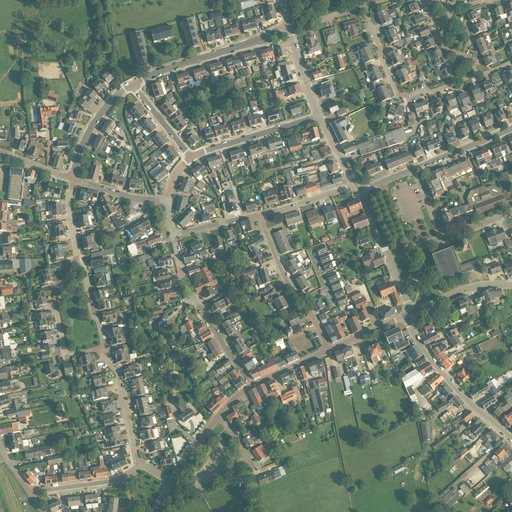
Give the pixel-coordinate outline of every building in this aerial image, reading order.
[(406,12),(408,15),(418,11),(416,7),(418,7),(416,3),(407,7),(408,11),(406,12)] [(263,14),(263,17),(276,14),(276,13),(275,14),(274,7),(269,9),(268,6),(261,7),(262,10),(261,11),(261,14),(263,14)] [(379,20),(390,16),(397,13),(394,7),(391,8),(392,10),(390,11),(386,10),(382,11),(383,12),(377,14),(379,20)] [(495,23),(501,20),(501,21),(504,20),(503,16),(505,15),(502,7),(494,10),(495,14),(492,15),(495,23)] [(480,10),(476,12),(467,15),(470,22),(477,20),(478,22),(484,20),(480,10)] [(276,14),(263,17),(260,17),(259,16),(256,17),(258,24),(261,23),(260,20),(267,18),(268,22),(277,20),(275,14),(276,14)] [(415,22),(416,26),(424,22),(421,16),(415,18),(414,15),(407,18),(410,24),(415,22)] [(389,23),(392,21),(390,16),(379,20),(382,26),(389,23)] [(254,20),(248,22),(250,32),(250,31),(256,29),(255,25),(258,24),(256,17),(253,18),(254,20)] [(192,19),(181,22),(189,49),(199,47),(192,19)] [(232,37),(230,27),(224,29),(223,27),(224,26),(222,19),(218,19),(219,24),(222,34),(224,33),(226,38),(232,37)] [(247,19),(241,21),(238,21),(240,28),(243,28),(244,33),(250,31),(250,32),(248,22),(247,19)] [(487,31),(484,23),(485,23),(484,20),(478,22),(479,25),(473,28),(475,35),(484,31),(484,32),(487,31)] [(237,29),(240,28),(238,21),(235,22),(236,26),(230,27),(232,37),(232,36),(238,35),(237,29)] [(356,29),(355,27),(359,26),(357,21),(343,25),(345,33),(349,31),(351,38),(358,36),(356,29)] [(222,34),(219,24),(216,24),(217,28),(218,31),(212,33),(214,43),(214,42),(220,40),(219,35),(222,34)] [(206,35),(205,32),(203,25),(200,25),(204,39),(206,39),(208,43),(214,42),(214,43),(212,33),(206,35)] [(174,37),(171,26),(151,32),(153,43),(174,37)] [(327,45),(339,42),(335,28),(331,30),(331,31),(323,33),(323,32),(327,45)] [(411,35),(415,34),(416,36),(420,34),(421,38),(429,35),(427,28),(421,30),(420,28),(413,30),(410,32),(411,35)] [(387,39),(398,34),(395,29),(392,30),(385,33),(387,39)] [(150,66),(141,32),(130,35),(139,69),(150,66)] [(478,48),(489,43),(491,43),(487,33),(481,36),(482,39),(476,41),(478,48)] [(399,45),(403,44),(409,41),(408,38),(402,41),(401,41),(398,34),(387,39),(390,45),(397,42),(399,45)] [(505,46),(508,45),(508,46),(511,53),(511,39),(507,41),(506,39),(504,35),(501,36),(503,40),(505,46)] [(308,46),(306,47),(307,52),(308,55),(320,51),(318,44),(315,45),(312,36),(305,38),(308,46)] [(425,40),(419,42),(415,44),(416,48),(422,46),(426,50),(435,47),(432,40),(426,43),(425,40)] [(491,47),(489,43),(478,48),(481,55),(488,52),(489,55),(495,52),(492,47),(491,47)] [(355,54),(357,53),(359,59),(361,59),(371,54),(369,48),(362,50),(361,47),(354,50),(355,54)] [(279,59),(286,57),(285,53),(283,48),(277,50),(279,59)] [(101,53),(105,51),(105,49),(98,51),(97,59),(100,59),(101,53)] [(266,51),(268,58),(271,57),(272,61),(275,61),(272,50),(266,51)] [(433,57),(434,61),(442,57),(439,51),(435,53),(434,50),(427,53),(429,59),(433,57)] [(391,60),(399,57),(396,51),(388,55),(389,57),(390,57),(391,60)] [(486,67),(495,64),(499,62),(495,52),(489,55),(490,58),(484,60),(486,67)] [(255,54),(249,55),(251,62),(254,61),(255,65),(257,65),(255,54)] [(371,54),(361,59),(363,65),(361,66),(362,70),(369,67),(368,63),(374,61),(371,54)] [(345,69),(342,59),(343,58),(342,55),(334,57),(335,61),(336,61),(339,71),(345,69)] [(391,64),(393,67),(401,63),(402,64),(404,63),(405,66),(410,63),(409,60),(406,62),(403,55),(399,57),(391,60),(393,63),(391,64)] [(433,69),(434,69),(435,71),(441,68),(440,66),(445,64),(442,57),(434,61),(428,64),(430,68),(431,69),(432,69),(433,69)] [(232,60),(234,67),(236,66),(238,70),(241,69),(238,58),(232,60)] [(226,62),(229,73),(231,72),(230,68),(234,67),(232,60),(226,62)] [(215,65),(217,72),(221,71),(222,75),(224,74),(221,63),(215,65)] [(412,66),(410,63),(405,66),(406,68),(404,69),(405,70),(396,73),(397,76),(398,76),(399,79),(407,76),(411,74),(409,67),(412,66)] [(217,72),(215,65),(209,67),(213,78),(215,77),(214,73),(217,72)] [(280,78),(291,75),(289,68),(282,70),(281,71),(280,67),(279,68),(274,69),(275,73),(279,72),(280,78)] [(370,70),(369,67),(362,70),(363,73),(368,71),(371,77),(379,73),(377,67),(370,70)] [(198,70),(201,77),(204,76),(205,80),(208,79),(204,68),(198,70)] [(448,69),(443,72),(441,68),(435,71),(437,78),(442,76),(443,80),(451,76),(448,69)] [(193,72),(196,83),(198,82),(197,79),(201,77),(198,70),(193,72)] [(314,81),(328,77),(326,70),(320,72),(312,74),(314,81)] [(101,75),(104,78),(103,79),(103,80),(101,81),(107,88),(109,86),(108,85),(113,80),(108,74),(106,71),(101,75)] [(504,87),(511,83),(511,81),(511,80),(511,71),(502,76),(506,84),(503,85),(504,87)] [(370,89),(377,86),(376,83),(382,80),(379,73),(371,77),(368,78),(370,82),(368,83),(369,85),(370,89)] [(182,76),(185,87),(191,85),(188,74),(182,76)] [(292,75),(291,75),(280,78),(279,79),(280,82),(281,82),(282,85),(286,83),(286,84),(293,81),(291,75),(292,75)] [(180,89),(185,87),(182,76),(176,78),(180,89)] [(407,76),(399,79),(401,82),(399,83),(401,85),(409,82),(407,76)] [(107,88),(101,81),(99,80),(92,86),(98,93),(103,89),(104,90),(107,88)] [(331,95),(329,89),(333,88),(331,81),(321,84),(322,88),(319,89),(322,97),(331,95)] [(496,90),(494,87),(491,88),(489,82),(482,84),(486,92),(489,91),(490,94),(496,91),(496,90)] [(153,93),(162,90),(160,84),(151,86),(153,93)] [(299,86),(285,90),(286,94),(287,98),(301,94),(299,86)] [(379,96),(388,93),(385,86),(379,89),(377,86),(370,89),(372,92),(376,90),(379,96)] [(485,98),(482,91),(479,92),(478,90),(477,87),(470,89),(476,102),(485,98)] [(360,100),(365,98),(362,89),(356,91),(360,100)] [(90,90),(84,98),(92,104),(96,100),(94,98),(97,95),(90,90)] [(164,96),(162,90),(153,93),(155,99),(164,96)] [(49,93),(46,101),(56,104),(59,96),(49,93)] [(376,97),(379,104),(377,105),(378,108),(385,105),(384,102),(390,99),(388,93),(379,96),(376,97)] [(465,106),(470,104),(465,94),(459,96),(462,105),(460,106),(462,113),(467,110),(465,106)] [(445,106),(448,112),(459,108),(458,106),(457,106),(456,104),(453,96),(446,99),(448,105),(445,106)] [(92,104),(84,98),(78,105),(85,110),(87,107),(88,109),(92,104)] [(442,107),(439,99),(432,102),(434,106),(431,107),(431,109),(432,111),(433,115),(439,113),(438,109),(442,107)] [(338,111),(333,101),(326,104),(331,114),(336,112),(338,117),(345,114),(343,109),(338,111)] [(420,105),(422,112),(428,110),(431,117),(432,117),(434,116),(433,115),(432,111),(431,109),(428,110),(425,101),(422,102),(423,104),(420,105)] [(165,113),(172,107),(168,102),(161,108),(165,113)] [(294,107),(290,109),(292,115),(300,113),(298,103),(293,105),(294,107)] [(130,111),(134,116),(141,110),(137,105),(130,111)] [(416,115),(417,115),(422,112),(420,105),(416,106),(416,105),(413,106),(416,115)] [(388,115),(394,117),(397,108),(391,106),(388,115)] [(398,119),(399,117),(401,118),(405,109),(398,106),(397,108),(394,117),(393,120),(395,120),(396,122),(397,122),(398,121),(399,120),(398,119)] [(37,117),(38,117),(40,131),(46,131),(45,119),(52,118),(51,112),(58,111),(58,107),(50,108),(43,109),(43,110),(37,110),(37,117)] [(169,118),(176,112),(172,107),(165,113),(169,118)] [(74,115),(73,120),(80,122),(83,115),(75,113),(76,110),(70,108),(68,113),(74,115)] [(141,110),(134,116),(138,121),(145,115),(141,110)] [(279,116),(278,116),(276,110),(263,114),(265,120),(268,119),(269,122),(280,119),(279,116)] [(469,118),(471,118),(474,123),(470,125),(473,133),(480,130),(477,122),(479,121),(477,115),(475,110),(467,114),(469,118)] [(501,113),(500,110),(494,113),(498,123),(505,120),(502,113),(501,113)] [(481,117),(482,120),(486,128),(492,125),(490,120),(493,119),(490,113),(481,117)] [(176,127),(183,121),(179,116),(172,122),(176,127)] [(260,116),(254,117),(256,126),(262,124),(260,116)] [(254,117),(248,119),(250,128),(256,126),(254,117)] [(347,125),(344,118),(330,124),(340,144),(346,141),(340,129),(347,125)] [(69,131),(68,133),(75,136),(77,129),(70,126),(72,122),(66,119),(64,125),(67,126),(66,130),(69,131)] [(148,119),(141,125),(146,130),(152,124),(148,119)] [(105,126),(112,131),(116,126),(108,121),(105,126)] [(180,132),(187,126),(183,121),(176,127),(180,132)] [(243,121),(237,122),(239,131),(246,129),(243,121)] [(237,122),(231,124),(233,133),(239,131),(237,122)] [(468,128),(466,124),(465,122),(460,124),(456,130),(458,132),(461,140),(468,137),(465,130),(468,128)] [(152,124),(146,130),(150,135),(156,129),(152,124)] [(101,131),(108,136),(112,131),(105,126),(101,131)] [(226,126),(220,127),(222,136),(229,134),(226,126)] [(220,127),(214,129),(216,138),(222,136),(220,127)] [(310,136),(312,141),(319,139),(316,129),(301,133),(303,138),(310,136)] [(368,139),(355,144),(343,149),(345,155),(358,150),(361,156),(384,149),(388,148),(405,142),(401,129),(384,135),(383,135),(368,139)] [(214,139),(211,130),(205,132),(207,141),(214,139)] [(197,137),(195,138),(189,131),(185,134),(187,137),(189,136),(190,138),(188,141),(192,147),(198,142),(200,141),(197,137)] [(29,133),(30,140),(37,140),(36,132),(29,133)] [(153,139),(157,144),(164,138),(160,133),(153,139)] [(451,133),(444,136),(444,137),(445,140),(448,146),(455,143),(451,133)] [(25,150),(29,140),(28,140),(29,136),(25,134),(22,141),(19,140),(15,150),(22,152),(23,149),(25,150)] [(437,135),(438,138),(434,139),(433,136),(430,137),(434,150),(440,148),(439,144),(443,142),(442,141),(441,137),(440,134),(437,135)] [(103,146),(104,146),(107,147),(109,144),(105,143),(106,140),(98,136),(95,142),(103,146)] [(427,149),(428,152),(434,150),(430,137),(421,140),(421,141),(422,146),(424,151),(427,149)] [(164,138),(157,144),(161,149),(168,143),(164,138)] [(274,141),(276,149),(282,147),(280,139),(274,141)] [(276,149),(274,141),(267,143),(268,147),(265,148),(269,160),(272,159),(271,154),(277,152),(277,153),(276,149)] [(288,144),(290,151),(302,148),(300,141),(288,144)] [(93,148),(101,152),(99,155),(101,155),(108,157),(109,154),(105,153),(108,147),(107,147),(104,146),(103,146),(95,142),(93,148)] [(414,146),(416,149),(413,151),(416,159),(422,156),(419,148),(422,147),(420,142),(419,142),(417,143),(417,144),(414,146)] [(38,146),(31,143),(27,151),(31,152),(30,156),(36,158),(37,155),(40,155),(42,150),(44,146),(38,144),(38,146)] [(497,145),(501,153),(504,151),(506,156),(509,155),(504,143),(497,145)] [(261,144),(255,146),(257,155),(258,158),(264,156),(266,161),(269,160),(265,148),(262,149),(261,144)] [(494,155),(495,159),(493,160),(497,167),(501,165),(497,154),(501,153),(497,145),(491,148),(494,155)] [(248,148),(251,157),(257,155),(255,146),(248,148)] [(164,153),(168,158),(175,152),(171,147),(164,153)] [(326,147),(322,149),(321,148),(315,149),(316,151),(311,152),(312,157),(328,151),(326,147)] [(158,154),(161,152),(159,150),(150,157),(152,160),(158,154)] [(236,152),(238,160),(239,164),(245,162),(247,167),(250,166),(248,158),(244,159),(242,150),(236,152)] [(497,167),(493,160),(491,161),(486,150),(480,153),(483,160),(485,164),(485,165),(489,163),(490,166),(492,166),(493,169),(497,167)] [(328,151),(312,157),(309,158),(310,162),(301,165),(302,169),(313,166),(311,162),(314,161),(314,162),(323,159),(330,156),(328,151)] [(52,157),(56,159),(53,168),(60,170),(64,155),(54,152),(52,157)] [(175,152),(168,158),(172,163),(179,157),(175,152)] [(236,165),(235,161),(238,160),(236,152),(229,154),(232,162),(227,164),(230,173),(234,172),(232,166),(236,165)] [(408,153),(402,156),(406,164),(412,161),(408,153)] [(479,167),(485,164),(483,160),(480,153),(474,155),(479,167)] [(400,166),(396,158),(395,155),(389,157),(391,160),(394,169),(400,166)] [(406,164),(402,156),(396,158),(400,166),(406,164)] [(218,172),(222,171),(221,167),(222,166),(222,164),(219,157),(213,159),(216,166),(217,170),(218,172)] [(252,159),(251,157),(248,158),(250,166),(253,175),(256,174),(252,159)] [(207,161),(210,168),(212,172),(217,170),(216,166),(213,159),(207,161)] [(472,169),(468,160),(468,159),(464,161),(463,160),(461,160),(466,172),(472,169)] [(391,160),(385,163),(388,171),(394,169),(391,160)] [(460,174),(466,172),(461,160),(459,161),(460,163),(456,164),(460,174)] [(327,166),(326,165),(318,169),(320,173),(336,167),(334,162),(327,166)] [(99,169),(100,164),(94,163),(89,180),(96,182),(100,169),(99,169)] [(377,164),(371,166),(374,174),(380,172),(377,164)] [(454,177),(460,174),(456,164),(452,166),(451,165),(449,166),(454,177)] [(196,169),(201,175),(203,178),(208,175),(205,172),(206,171),(201,165),(196,169)] [(313,166),(302,169),(304,174),(317,171),(316,165),(313,166)] [(374,174),(371,166),(365,169),(368,177),(374,174)] [(444,169),(448,179),(454,177),(449,166),(447,166),(448,168),(444,169)] [(338,171),(336,167),(320,173),(319,174),(320,179),(331,175),(338,171)] [(167,175),(162,168),(157,172),(162,179),(167,175)] [(13,207),(13,211),(14,211),(23,209),(36,206),(35,202),(24,200),(23,207),(21,207),(21,204),(20,204),(21,202),(25,174),(23,174),(23,170),(11,169),(10,176),(11,177),(8,201),(11,201),(10,203),(2,202),(0,203),(0,212),(4,213),(9,212),(9,207),(13,207)] [(196,179),(201,175),(196,169),(191,173),(196,179)] [(444,194),(439,182),(443,181),(443,183),(445,182),(444,180),(448,179),(444,169),(431,174),(433,179),(426,182),(433,199),(444,194)] [(38,176),(34,175),(35,173),(30,171),(28,178),(28,184),(34,184),(38,176)] [(162,179),(157,172),(152,176),(157,183),(162,179)] [(210,174),(213,180),(218,191),(221,189),(216,179),(213,173),(210,174)] [(220,195),(218,191),(213,180),(210,174),(207,176),(214,187),(213,187),(218,196),(220,195)] [(120,177),(114,176),(111,184),(117,186),(120,177)] [(340,176),(320,182),(322,189),(333,185),(333,186),(342,183),(340,176)] [(484,186),(477,189),(470,192),(466,199),(468,205),(461,207),(464,214),(466,220),(476,216),(476,215),(508,203),(509,206),(511,204),(511,197),(511,198),(510,194),(508,187),(511,186),(508,176),(497,180),(500,190),(493,186),(485,189),(484,186)] [(126,179),(120,177),(117,186),(123,188),(126,179)] [(182,185),(190,189),(192,183),(192,182),(184,180),(182,185)] [(297,197),(310,193),(322,189),(320,182),(316,184),(310,186),(306,187),(295,190),(297,197)] [(59,195),(62,186),(50,183),(47,192),(54,194),(53,197),(58,198),(59,198),(60,197),(60,195),(59,195)] [(187,194),(191,195),(193,190),(190,189),(182,185),(180,191),(187,194)] [(285,188),(285,190),(280,192),(283,201),(291,199),(289,194),(292,193),(290,187),(290,186),(288,187),(285,188)] [(80,202),(80,204),(84,205),(84,203),(86,203),(87,197),(93,198),(95,191),(88,190),(88,192),(81,190),(80,195),(81,195),(79,201),(80,202)] [(234,197),(232,191),(227,193),(229,203),(231,203),(231,205),(227,207),(223,208),(224,212),(228,211),(229,214),(236,212),(234,205),(233,202),(236,201),(234,197)] [(274,191),(263,194),(266,205),(271,204),(271,202),(277,200),(274,191)] [(99,196),(101,199),(100,199),(103,205),(105,207),(111,204),(106,195),(105,196),(104,194),(99,196)] [(179,213),(180,213),(180,212),(182,208),(185,209),(187,200),(178,197),(177,201),(178,202),(176,212),(179,212),(179,213)] [(362,209),(358,200),(347,205),(336,210),(344,231),(351,228),(345,214),(350,211),(351,214),(362,209)] [(48,203),(48,207),(48,212),(52,211),(61,210),(61,205),(55,205),(55,203),(48,203)] [(119,205),(114,208),(111,204),(112,204),(111,203),(111,204),(105,207),(102,209),(107,219),(110,217),(120,211),(118,209),(121,208),(119,205)] [(121,209),(121,208),(118,209),(120,211),(110,217),(111,217),(118,230),(127,224),(125,220),(136,213),(131,203),(121,209)] [(214,204),(213,204),(204,207),(202,208),(203,213),(204,216),(201,217),(201,220),(199,220),(197,221),(198,224),(202,223),(209,222),(210,221),(209,214),(215,212),(214,210),(219,209),(218,203),(216,203),(214,204)] [(245,206),(247,212),(256,209),(254,203),(245,206)] [(332,207),(331,207),(329,208),(323,210),(328,224),(332,222),(331,220),(336,218),(332,208),(332,207)] [(464,214),(461,207),(456,209),(448,212),(449,214),(448,214),(446,209),(440,211),(443,216),(442,217),(445,224),(452,222),(451,219),(464,214)] [(62,216),(61,210),(52,211),(52,216),(49,217),(49,220),(56,220),(56,217),(62,216)] [(183,228),(195,215),(189,210),(177,222),(183,228)] [(13,211),(9,212),(4,213),(0,212),(0,221),(5,222),(5,225),(6,225),(13,226),(17,226),(23,226),(24,226),(25,226),(25,219),(17,219),(17,221),(9,221),(10,214),(13,215),(13,212),(14,212),(14,211),(13,211)] [(322,215),(318,216),(316,211),(309,214),(309,213),(305,214),(310,227),(324,221),(322,215)] [(291,214),(295,224),(302,222),(299,212),(291,214)] [(78,218),(79,223),(88,222),(87,217),(91,216),(90,213),(83,214),(84,217),(78,218)] [(295,224),(291,214),(284,216),(287,226),(295,224)] [(369,226),(365,217),(351,222),(355,231),(369,226)] [(146,219),(129,229),(135,239),(147,232),(144,228),(149,225),(146,219)] [(244,234),(255,231),(253,221),(251,220),(241,223),(241,226),(240,226),(241,228),(246,226),(247,229),(243,230),(244,234)] [(88,222),(79,223),(80,229),(86,228),(86,231),(93,229),(93,226),(89,227),(88,222)] [(17,232),(17,228),(17,226),(13,226),(6,225),(5,225),(0,224),(0,232),(6,232),(6,231),(17,232)] [(50,225),(50,229),(51,234),(64,231),(63,226),(57,227),(56,224),(50,225)] [(498,243),(498,242),(506,239),(502,229),(496,231),(495,230),(494,231),(492,232),(490,232),(490,233),(486,235),(489,245),(490,247),(493,248),(497,247),(498,243)] [(276,241),(286,237),(283,230),(273,234),(276,241)] [(65,237),(64,231),(51,234),(53,242),(59,241),(59,238),(65,237)] [(224,243),(226,249),(229,248),(228,244),(237,241),(235,232),(232,233),(231,232),(224,233),(227,242),(224,243)] [(82,239),(83,245),(92,243),(91,238),(95,238),(94,234),(87,235),(88,238),(82,239)] [(5,236),(5,239),(1,239),(1,245),(10,245),(10,242),(15,241),(15,235),(5,236)] [(138,243),(137,244),(137,243),(129,246),(127,247),(129,254),(128,254),(130,258),(137,256),(137,251),(140,250),(140,248),(143,247),(144,248),(161,242),(159,236),(150,239),(138,243)] [(369,243),(369,242),(368,240),(366,236),(360,239),(359,237),(355,239),(357,244),(360,243),(361,246),(369,243)] [(253,257),(258,254),(255,248),(265,243),(262,237),(246,245),(253,257)] [(279,248),(289,244),(286,237),(276,241),(279,248)] [(213,247),(214,248),(210,249),(212,255),(220,252),(219,248),(222,247),(220,239),(219,238),(217,239),(214,240),(216,246),(213,247)] [(97,251),(97,247),(96,242),(92,243),(83,245),(84,250),(90,249),(90,252),(97,251)] [(191,262),(194,261),(198,260),(197,256),(198,256),(198,255),(199,254),(199,253),(200,255),(203,254),(206,259),(209,258),(205,249),(202,250),(198,242),(190,246),(192,250),(190,251),(191,254),(189,255),(191,262)] [(53,248),(54,254),(63,252),(62,248),(68,247),(67,244),(61,245),(61,246),(53,248)] [(292,251),(289,244),(279,248),(282,255),(292,251)] [(324,245),(315,249),(319,257),(327,253),(324,245)] [(15,260),(15,254),(15,248),(3,249),(3,256),(8,256),(9,256),(9,261),(11,261),(15,260)] [(477,260),(459,267),(452,248),(431,256),(442,285),(463,277),(462,274),(480,268),(477,260)] [(105,251),(91,256),(91,258),(88,259),(90,268),(103,265),(101,257),(106,256),(105,251)] [(63,252),(54,254),(55,258),(55,259),(53,260),(53,263),(60,262),(59,259),(64,258),(63,252)] [(319,257),(320,261),(322,264),(330,261),(327,253),(319,257)] [(378,266),(384,264),(380,254),(375,256),(373,253),(365,256),(365,257),(361,259),(365,269),(369,267),(370,270),(379,267),(378,266)] [(139,263),(147,261),(151,259),(150,254),(138,258),(139,263)] [(261,265),(272,260),(270,255),(262,259),(259,254),(258,254),(253,257),(252,258),(256,264),(259,262),(261,265)] [(186,266),(188,266),(188,265),(192,264),(191,262),(189,255),(183,256),(185,264),(185,263),(186,266)] [(289,270),(296,265),(293,260),(295,259),(293,256),(288,259),(289,262),(286,264),(289,270)] [(149,268),(155,266),(156,269),(168,266),(166,259),(158,261),(157,262),(156,258),(151,259),(147,261),(149,268)] [(20,275),(31,273),(30,260),(30,259),(26,260),(20,260),(20,275)] [(12,262),(13,268),(20,268),(20,260),(18,260),(15,260),(11,261),(11,262),(12,262)] [(322,264),(325,272),(333,269),(330,261),(322,264)] [(501,272),(497,262),(489,266),(488,264),(484,266),(486,273),(490,271),(492,276),(496,274),(498,273),(499,273),(501,272)] [(200,271),(205,268),(204,266),(201,267),(200,264),(198,265),(198,264),(197,265),(198,267),(192,269),(187,271),(189,276),(196,273),(200,271)] [(296,273),(297,276),(303,273),(301,270),(300,271),(296,265),(289,270),(292,275),(296,273)] [(41,272),(43,278),(51,276),(50,273),(57,271),(56,268),(49,269),(50,270),(41,272)] [(214,282),(211,278),(206,268),(205,268),(200,271),(196,273),(197,276),(201,275),(204,282),(194,287),(197,294),(215,286),(214,282)] [(157,282),(171,279),(170,274),(167,274),(167,270),(162,271),(162,272),(158,273),(158,276),(156,277),(157,282)] [(267,270),(257,273),(257,276),(261,275),(262,278),(269,277),(267,270)] [(299,286),(306,282),(303,276),(305,275),(303,273),(297,276),(299,278),(296,281),(299,286)] [(327,276),(328,281),(330,284),(338,281),(335,273),(327,276)] [(97,288),(108,286),(105,275),(95,277),(97,288)] [(51,276),(43,278),(44,284),(41,284),(42,288),(48,286),(48,284),(52,283),(51,276)] [(269,277),(262,278),(257,280),(259,286),(260,286),(270,283),(269,277)] [(380,279),(381,283),(383,287),(387,286),(391,294),(396,292),(392,283),(392,284),(390,280),(387,281),(385,277),(380,279)] [(172,284),(171,279),(157,282),(158,287),(161,287),(161,290),(166,289),(166,290),(171,289),(170,285),(172,284)] [(6,285),(5,282),(5,280),(0,280),(0,287),(1,288),(2,296),(13,294),(12,285),(6,286),(6,285)] [(333,292),(341,288),(338,281),(330,284),(333,292)] [(306,290),(307,292),(313,289),(311,286),(309,287),(306,282),(299,286),(302,292),(306,290)] [(382,298),(391,294),(387,286),(383,287),(381,283),(376,285),(378,289),(382,298)] [(203,292),(204,294),(203,295),(205,298),(206,298),(206,299),(217,294),(214,287),(203,292)] [(333,292),(334,296),(336,300),(344,296),(341,288),(333,292)] [(36,294),(37,300),(46,299),(45,295),(51,294),(50,290),(44,291),(44,292),(36,294)] [(179,290),(160,293),(161,303),(168,303),(167,299),(180,296),(179,290)] [(490,290),(482,294),(486,304),(495,301),(493,298),(496,298),(501,298),(501,290),(490,290)] [(96,302),(98,302),(106,300),(104,291),(94,293),(96,302)] [(271,291),(266,293),(263,295),(265,301),(267,300),(270,304),(274,302),(279,312),(288,308),(286,304),(287,303),(285,301),(284,301),(282,297),(277,300),(274,296),(275,296),(272,291),(271,291)] [(359,291),(350,296),(352,300),(361,296),(359,291)] [(396,307),(401,305),(396,292),(391,294),(396,307)] [(486,304),(482,294),(481,293),(477,295),(478,297),(474,299),(477,305),(481,304),(485,312),(489,310),(486,304)] [(336,300),(337,304),(339,307),(348,304),(344,296),(336,300)] [(367,314),(364,307),(368,305),(364,297),(361,296),(352,300),(354,303),(359,314),(356,315),(358,320),(361,318),(363,322),(369,319),(367,314)] [(232,305),(227,298),(211,307),(212,309),(211,309),(214,313),(219,310),(220,312),(232,305)] [(46,299),(37,300),(38,306),(36,307),(37,310),(43,309),(42,306),(47,305),(46,299)] [(100,311),(110,309),(114,308),(112,299),(106,300),(98,302),(100,311)] [(380,313),(383,321),(394,316),(392,312),(393,311),(392,308),(384,311),(380,300),(375,302),(380,313)] [(458,303),(461,310),(460,311),(461,314),(466,312),(469,319),(475,316),(476,315),(473,307),(469,309),(465,300),(458,303)] [(320,311),(322,315),(325,314),(329,312),(327,307),(324,309),(323,306),(321,306),(320,303),(314,306),(317,312),(320,311)] [(36,315),(38,322),(46,320),(45,316),(51,315),(51,311),(44,313),(45,314),(36,315)] [(107,324),(113,323),(113,320),(116,319),(114,312),(102,314),(104,322),(107,321),(107,324)] [(239,317),(237,313),(230,317),(232,320),(230,320),(222,325),(225,331),(236,325),(234,320),(239,317)] [(288,320),(292,329),(306,323),(302,316),(298,318),(297,315),(294,316),(292,314),(283,318),(285,321),(288,320)] [(327,319),(325,314),(322,315),(318,317),(321,322),(327,319)] [(333,320),(336,326),(339,325),(342,324),(341,322),(347,319),(345,314),(333,320)] [(2,321),(0,321),(0,328),(3,328),(2,324),(6,324),(5,320),(9,320),(9,316),(8,316),(2,317),(2,321)] [(168,319),(167,316),(160,317),(158,317),(158,316),(153,317),(153,318),(148,319),(149,323),(153,322),(156,333),(160,331),(168,329),(167,325),(166,325),(164,320),(168,319)] [(356,317),(348,321),(354,334),(362,330),(356,317)] [(35,322),(37,331),(43,330),(42,327),(47,326),(46,320),(38,322),(35,322)] [(335,326),(332,320),(328,322),(329,325),(330,326),(325,329),(329,337),(329,336),(332,344),(337,342),(331,327),(335,326)] [(189,330),(193,338),(197,336),(198,335),(199,336),(207,331),(203,324),(194,329),(190,322),(185,325),(186,327),(189,330)] [(236,325),(225,331),(229,337),(231,335),(234,339),(241,336),(238,330),(239,330),(236,325)] [(336,326),(331,328),(338,342),(346,338),(339,325),(336,326)] [(435,334),(435,333),(432,326),(424,329),(426,335),(429,333),(430,335),(431,335),(435,334)] [(0,341),(8,340),(7,334),(9,333),(11,333),(11,329),(2,331),(2,334),(0,334),(0,341)] [(110,339),(112,338),(119,337),(118,333),(121,332),(121,329),(106,331),(107,335),(109,335),(110,339)] [(398,329),(383,336),(389,349),(388,349),(391,357),(401,353),(400,351),(409,346),(406,340),(404,341),(398,329)] [(446,335),(449,339),(456,336),(459,334),(456,329),(446,335)] [(198,335),(197,336),(193,338),(192,339),(193,341),(199,337),(203,343),(213,336),(208,330),(207,331),(199,336),(198,335)] [(50,336),(54,336),(53,332),(39,335),(40,339),(42,338),(42,342),(51,340),(50,336)] [(439,337),(437,337),(435,334),(431,335),(430,335),(431,336),(422,341),(425,346),(434,341),(435,342),(440,340),(439,337)] [(121,336),(119,337),(112,338),(112,342),(110,342),(111,346),(126,343),(125,340),(122,340),(121,336)] [(232,343),(236,349),(245,344),(241,336),(234,339),(235,342),(232,343)] [(456,336),(449,339),(453,348),(461,344),(456,336)] [(277,348),(279,346),(284,344),(282,339),(275,343),(277,348)] [(0,348),(1,349),(1,351),(17,348),(17,345),(10,346),(9,340),(8,340),(0,341),(0,348)] [(218,349),(212,341),(207,344),(206,342),(202,344),(202,343),(198,345),(195,346),(197,351),(200,349),(204,347),(207,352),(211,350),(212,353),(218,349)] [(289,352),(294,350),(290,342),(284,344),(279,346),(281,350),(285,349),(287,348),(289,352)] [(251,350),(250,348),(248,349),(245,344),(236,349),(239,355),(242,353),(243,356),(244,355),(249,351),(251,350)] [(379,355),(380,358),(382,363),(386,361),(382,353),(382,354),(378,345),(371,347),(373,352),(375,351),(377,356),(379,355)] [(482,353),(479,345),(474,348),(477,355),(482,353)] [(409,360),(413,357),(415,361),(423,356),(418,350),(416,346),(408,351),(407,351),(404,352),(408,357),(409,360)] [(443,350),(440,346),(432,351),(435,357),(435,358),(443,354),(443,353),(446,352),(445,349),(443,350)] [(113,355),(114,356),(116,356),(116,358),(125,356),(124,351),(127,351),(127,347),(120,349),(120,351),(112,353),(113,355)] [(375,357),(377,356),(375,351),(373,352),(371,347),(367,349),(373,365),(378,363),(375,357)] [(0,362),(7,361),(6,355),(11,354),(11,353),(18,352),(17,348),(1,351),(2,355),(0,355),(0,362)] [(299,360),(294,350),(289,352),(287,348),(285,349),(287,352),(284,354),(283,353),(282,353),(281,353),(280,354),(280,355),(280,357),(281,359),(285,358),(288,365),(299,360)] [(354,368),(355,368),(358,367),(356,361),(351,348),(342,351),(344,360),(347,374),(348,376),(349,380),(357,377),(354,368)] [(218,349),(212,353),(207,356),(210,362),(212,361),(221,355),(218,349)] [(334,354),(335,355),(338,363),(344,360),(342,351),(334,354)] [(446,357),(443,354),(435,358),(441,364),(447,360),(453,356),(452,354),(450,355),(449,356),(448,355),(446,357)] [(123,365),(130,364),(129,360),(131,360),(130,355),(125,356),(116,358),(117,364),(123,362),(123,365)] [(83,367),(85,366),(96,364),(94,358),(91,359),(91,356),(81,358),(83,367)] [(424,359),(423,356),(415,361),(411,363),(412,365),(415,363),(418,368),(427,363),(424,359)] [(447,360),(441,364),(446,370),(453,367),(449,363),(452,360),(454,357),(453,356),(447,360)] [(288,365),(285,358),(281,359),(280,357),(274,359),(278,369),(288,365)] [(255,366),(249,358),(246,359),(241,363),(248,372),(250,370),(251,370),(255,367),(261,363),(261,362),(255,366)] [(475,358),(467,362),(469,366),(478,362),(475,358)] [(261,363),(255,367),(260,378),(278,369),(274,359),(273,359),(267,362),(268,364),(263,367),(261,363)] [(0,369),(1,369),(1,366),(12,364),(11,360),(7,361),(0,362),(0,369)] [(216,369),(218,374),(219,374),(232,365),(228,360),(216,369)] [(324,368),(321,360),(315,362),(318,370),(318,374),(324,371),(324,368)] [(69,374),(73,373),(71,365),(67,365),(66,362),(63,363),(66,377),(69,376),(69,374)] [(318,370),(315,362),(307,365),(312,376),(315,375),(316,378),(318,377),(318,374),(318,370)] [(409,398),(410,398),(412,402),(417,399),(415,395),(415,394),(413,390),(417,387),(415,383),(431,375),(429,373),(434,370),(434,371),(434,370),(428,363),(417,369),(401,379),(405,389),(409,398)] [(96,364),(85,366),(87,373),(90,372),(90,375),(101,372),(100,368),(97,368),(96,364)] [(45,366),(47,376),(51,375),(52,379),(59,377),(58,370),(54,371),(53,365),(45,366)] [(127,371),(124,372),(125,376),(124,377),(125,380),(127,379),(135,377),(135,376),(141,375),(140,371),(138,371),(138,369),(138,368),(137,365),(131,366),(132,367),(126,368),(127,371)] [(10,373),(16,372),(18,372),(17,366),(9,368),(9,370),(0,371),(0,380),(11,379),(10,373)] [(260,378),(255,367),(251,370),(252,372),(249,374),(254,380),(260,378)] [(307,380),(303,367),(297,370),(301,382),(304,381),(305,385),(304,386),(305,390),(302,391),(303,396),(310,394),(310,391),(307,380)] [(466,373),(463,369),(456,375),(463,383),(472,376),(468,371),(466,373)] [(236,370),(227,376),(229,378),(238,391),(245,385),(245,384),(236,370)] [(393,372),(396,380),(401,378),(397,370),(393,372)] [(289,381),(294,392),(296,398),(296,399),(301,397),(293,379),(295,378),(292,372),(286,375),(289,381)] [(349,380),(348,376),(347,374),(344,375),(345,377),(343,377),(347,392),(344,392),(344,396),(352,394),(349,380)] [(92,384),(94,384),(95,387),(104,385),(103,382),(106,382),(105,375),(93,378),(90,379),(92,384)] [(226,382),(221,375),(220,376),(216,379),(221,386),(226,382)] [(286,382),(289,381),(286,375),(280,378),(283,385),(287,384),(286,382)] [(370,384),(368,375),(359,377),(361,386),(370,384)] [(430,392),(443,380),(438,375),(425,386),(430,392)] [(132,390),(143,387),(141,379),(132,381),(133,385),(131,386),(132,390)] [(327,387),(326,381),(326,380),(317,381),(319,389),(327,387)] [(494,380),(470,395),(473,400),(488,391),(491,396),(492,397),(498,393),(494,387),(497,385),(494,380)] [(273,394),(279,392),(277,389),(278,388),(273,381),(267,384),(270,390),(271,390),(273,394)] [(314,390),(310,391),(310,394),(316,415),(324,413),(319,389),(317,381),(313,382),(314,390)] [(4,393),(11,392),(9,383),(0,384),(0,393),(4,392),(4,393)] [(439,385),(440,387),(442,389),(441,391),(444,394),(442,396),(445,398),(441,401),(443,405),(448,402),(448,403),(450,401),(446,397),(451,393),(445,387),(441,383),(439,385)] [(274,396),(273,394),(271,390),(270,390),(267,392),(264,385),(256,389),(260,398),(265,396),(266,398),(269,397),(270,398),(274,396)] [(147,386),(143,387),(132,390),(133,394),(135,393),(136,397),(141,396),(141,398),(149,396),(147,390),(148,389),(148,387),(147,387),(147,386)] [(424,396),(429,393),(424,387),(419,391),(424,396)] [(264,406),(260,398),(255,389),(248,393),(255,405),(251,407),(253,411),(264,406)] [(93,402),(108,398),(107,394),(105,394),(104,394),(103,392),(101,393),(100,390),(91,392),(93,402)] [(495,400),(503,394),(502,391),(498,393),(492,397),(481,404),(484,410),(496,402),(495,400)] [(282,404),(291,401),(293,407),(297,405),(295,400),(297,400),(296,399),(296,398),(294,392),(284,396),(283,396),(283,395),(281,396),(279,392),(273,394),(274,396),(275,396),(276,398),(279,396),(281,402),(282,404)] [(511,392),(509,394),(503,398),(505,402),(511,397),(511,392)] [(207,395),(198,400),(202,407),(210,402),(207,395)] [(226,402),(220,396),(207,408),(213,414),(220,408),(220,407),(226,402)] [(455,397),(450,401),(448,403),(448,402),(443,405),(437,409),(429,412),(432,418),(439,413),(451,406),(453,405),(455,406),(456,406),(458,409),(462,406),(455,397)] [(12,407),(18,405),(17,400),(9,402),(7,398),(0,399),(0,400),(1,406),(12,404),(12,407)] [(135,410),(148,407),(147,403),(149,402),(148,398),(136,401),(137,405),(134,406),(135,410)] [(511,401),(511,400),(505,403),(498,408),(493,414),(498,418),(503,411),(504,412),(510,408),(509,408),(511,406),(511,401)] [(101,404),(103,413),(115,410),(113,402),(101,404)] [(178,407),(183,414),(180,416),(185,423),(195,416),(191,410),(190,410),(187,406),(186,406),(184,404),(178,407)] [(21,415),(21,418),(27,416),(25,408),(19,410),(18,405),(12,407),(14,412),(7,413),(8,418),(21,415)] [(235,413),(238,419),(241,418),(240,417),(242,415),(240,411),(240,410),(237,405),(232,408),(235,413)] [(149,411),(148,407),(135,410),(136,413),(139,412),(140,417),(152,414),(151,410),(149,411)] [(172,418),(170,408),(164,409),(166,420),(172,418)] [(469,411),(458,420),(462,425),(459,428),(462,431),(469,426),(466,423),(474,416),(469,411)] [(440,419),(443,423),(453,414),(451,412),(448,412),(440,419)] [(511,412),(507,416),(501,421),(507,428),(511,424),(511,422),(510,420),(511,417),(511,412)] [(101,424),(104,423),(105,427),(114,424),(113,419),(115,419),(114,415),(100,418),(101,424)] [(252,419),(254,424),(256,427),(261,425),(255,415),(251,417),(252,419)] [(141,429),(153,426),(152,418),(142,420),(143,423),(140,424),(141,429)] [(12,425),(12,424),(0,426),(0,432),(1,436),(19,432),(18,423),(12,425)] [(476,427),(474,424),(466,430),(470,435),(473,432),(474,434),(471,437),(474,441),(478,438),(477,437),(483,431),(477,425),(476,427)] [(119,427),(104,431),(105,436),(106,440),(109,439),(118,437),(117,433),(120,432),(119,427)] [(254,433),(251,428),(242,434),(244,438),(254,433)] [(141,438),(143,437),(144,441),(154,439),(152,431),(140,434),(141,438)] [(494,445),(499,438),(490,431),(483,440),(486,443),(489,440),(494,445)] [(253,445),(254,446),(257,444),(256,442),(260,440),(256,433),(243,440),(247,449),(253,445)] [(10,444),(23,441),(22,438),(21,434),(16,435),(9,437),(10,444)] [(118,437),(109,439),(110,443),(107,443),(108,448),(123,445),(122,440),(119,441),(118,437)] [(448,441),(445,437),(432,447),(435,451),(448,441)] [(27,447),(24,447),(23,441),(10,444),(12,451),(21,449),(22,452),(28,451),(27,447)] [(152,452),(164,449),(162,441),(147,445),(148,449),(151,448),(152,452)] [(259,462),(260,462),(264,458),(262,455),(274,450),(274,449),(275,449),(272,443),(265,445),(262,447),(261,446),(252,452),(259,462)] [(472,490),(511,455),(511,451),(508,448),(509,447),(504,443),(496,451),(498,452),(490,459),(492,461),(485,467),(484,466),(465,482),(472,490)] [(51,455),(54,454),(52,446),(25,452),(26,460),(51,455)] [(120,459),(117,460),(120,468),(127,465),(124,459),(128,457),(125,451),(118,454),(120,459)] [(475,458),(470,452),(465,456),(470,462),(475,458)] [(161,467),(171,464),(169,456),(168,456),(167,453),(162,454),(163,457),(159,458),(161,467)] [(114,455),(111,457),(104,460),(107,466),(111,465),(114,471),(120,468),(117,460),(114,455)] [(61,456),(47,459),(48,465),(49,465),(53,464),(62,463),(61,456)] [(91,479),(90,472),(87,473),(87,470),(86,458),(82,458),(85,480),(91,479)] [(102,478),(108,477),(107,470),(105,470),(103,460),(100,460),(100,466),(101,468),(102,478)] [(508,464),(506,461),(500,466),(502,469),(506,473),(511,468),(508,464)] [(49,465),(49,469),(50,472),(52,484),(57,484),(57,477),(54,477),(53,471),(54,471),(53,464),(49,465)] [(76,474),(75,471),(71,471),(70,466),(69,466),(66,466),(68,482),(74,481),(73,475),(76,474)] [(281,477),(285,475),(286,475),(284,469),(283,470),(282,467),(278,468),(273,470),(274,473),(273,473),(257,479),(260,486),(281,477)] [(30,474),(29,472),(23,476),(27,481),(37,473),(36,472),(34,470),(32,472),(30,474)] [(37,473),(27,481),(30,485),(36,481),(34,479),(36,478),(35,477),(38,475),(37,473)] [(486,485),(473,496),(476,499),(489,488),(486,485)] [(455,488),(451,491),(451,492),(441,501),(440,501),(444,506),(446,504),(449,507),(451,506),(452,507),(458,503),(456,501),(462,497),(455,488)] [(498,507),(507,498),(505,496),(507,494),(505,493),(494,504),(498,507)] [(54,504),(58,511),(63,509),(60,502),(54,504)]
